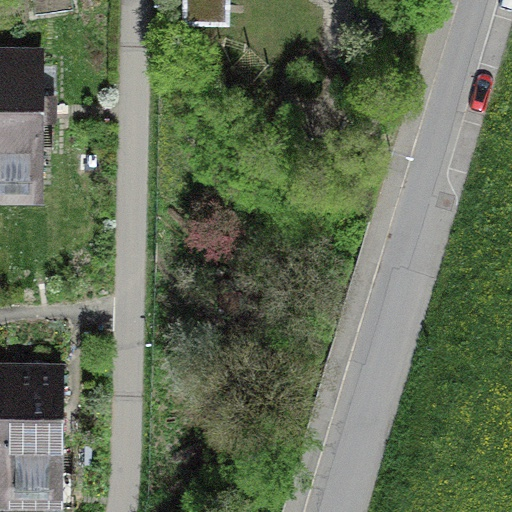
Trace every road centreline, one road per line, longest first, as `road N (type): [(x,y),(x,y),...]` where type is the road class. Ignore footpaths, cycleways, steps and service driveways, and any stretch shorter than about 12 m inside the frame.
road 1 (residential): [(502,0),(345,511)]
road 2 (residential): [(123,511),(145,0)]
